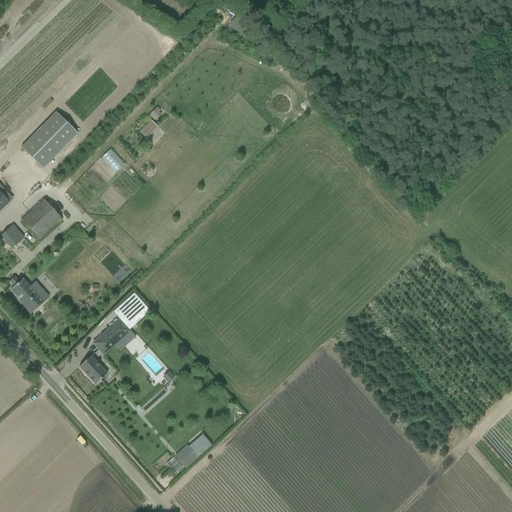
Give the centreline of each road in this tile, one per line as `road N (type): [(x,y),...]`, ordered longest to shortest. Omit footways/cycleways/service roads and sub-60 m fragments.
road 1 (unclassified): [(161,511),(0,332)]
road 2 (track): [(394,511),(511,399)]
